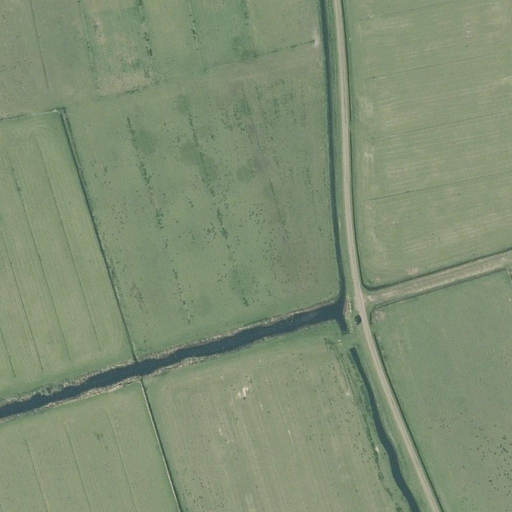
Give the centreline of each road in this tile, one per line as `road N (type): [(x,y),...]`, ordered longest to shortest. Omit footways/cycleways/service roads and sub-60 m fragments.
road 1 (unclassified): [(435,511),(368,340),(353,270),(334,0)]
road 2 (track): [(360,303),(511,258)]
